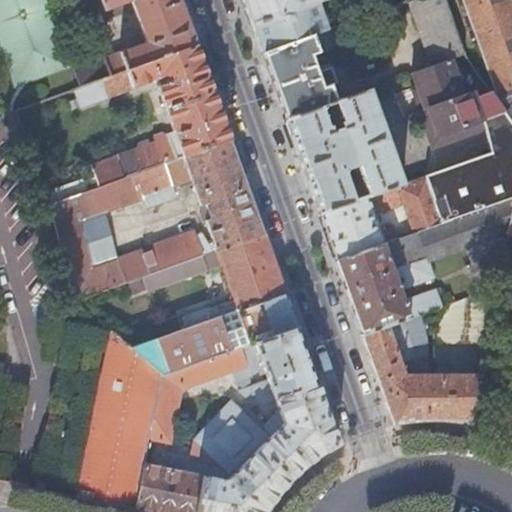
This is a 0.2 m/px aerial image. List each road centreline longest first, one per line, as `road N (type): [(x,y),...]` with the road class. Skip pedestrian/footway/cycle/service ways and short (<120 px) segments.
road 1 (residential): [(381,480),(211,0)]
road 2 (secondary): [(511,499),(481,481),(431,472),(381,480)]
